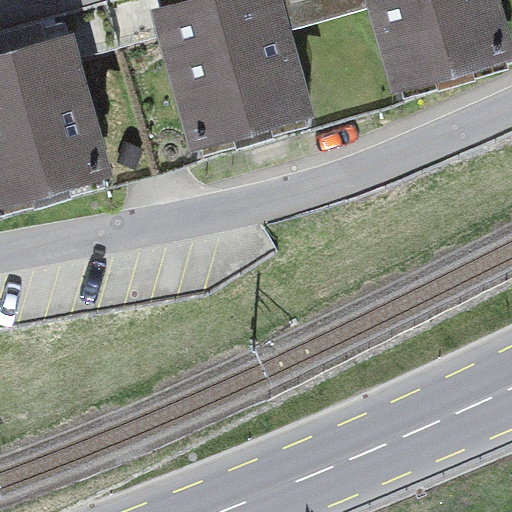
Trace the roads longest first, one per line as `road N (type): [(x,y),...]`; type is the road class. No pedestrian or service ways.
road 1 (residential): [(511,109),(283,199),(0,254)]
road 2 (primary): [(219,511),(511,389)]
